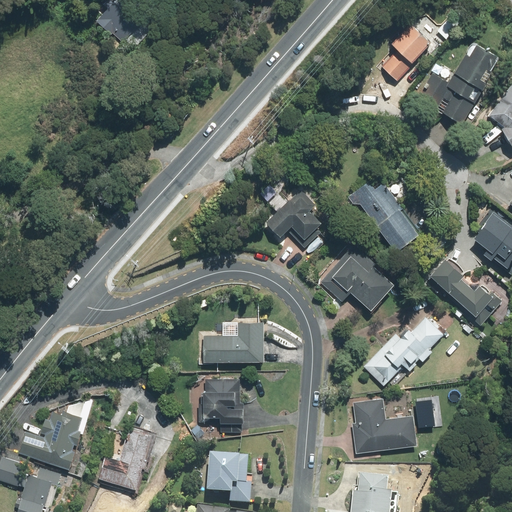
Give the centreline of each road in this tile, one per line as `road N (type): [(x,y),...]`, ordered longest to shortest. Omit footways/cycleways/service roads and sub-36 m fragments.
road 1 (residential): [(68,297),(112,307),(228,271),(256,272),(280,285),(311,332),(301,511)]
road 2 (secondary): [(327,0),(68,297)]
